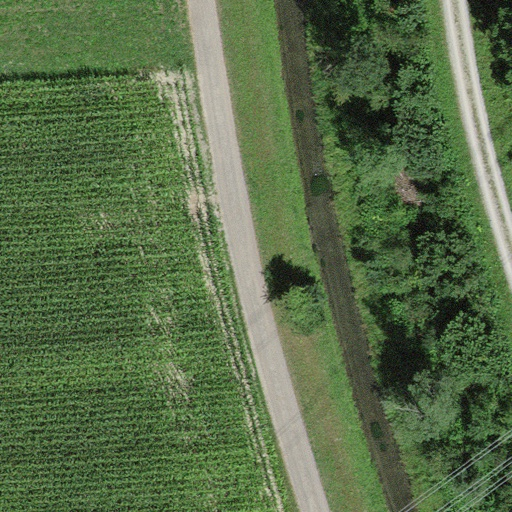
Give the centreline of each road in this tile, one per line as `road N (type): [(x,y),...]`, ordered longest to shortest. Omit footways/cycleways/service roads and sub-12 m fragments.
road 1 (track): [(320,511),(260,327),(204,0)]
road 2 (track): [(456,0),(511,224)]
